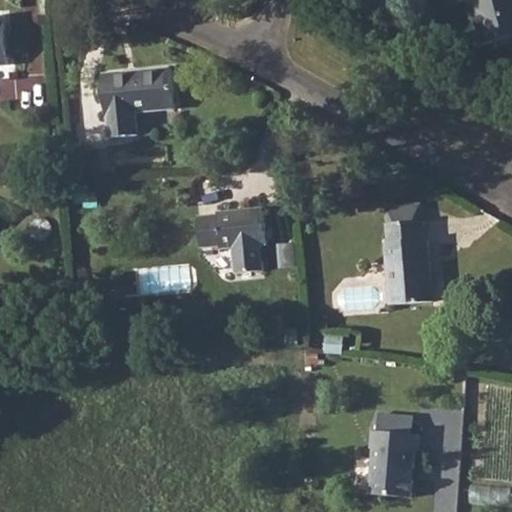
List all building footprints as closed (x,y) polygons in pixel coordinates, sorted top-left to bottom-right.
[(511,0),(470,0),(483,47),(511,39),(511,0)] [(0,67),(8,67),(4,22),(0,22),(0,67)] [(171,70),(102,76),(105,116),(108,116),(109,139),(138,136),(138,131),(137,113),(174,110),(171,70)] [(94,161),(73,164),(74,179),(96,177),(94,161)] [(91,187),(72,188),(73,204),(92,203),(91,187)] [(217,215),(198,217),(201,248),(232,247),(237,247),(239,273),(263,271),(261,245),(267,244),(263,209),(217,213),(217,215)] [(426,240),(425,223),(386,226),(388,245),(386,245),(391,306),(432,302),(428,240),(426,240)] [(371,450),(368,494),(410,496),(411,481),(410,481),(410,469),(413,468),(414,454),(416,454),(417,433),(371,431),(370,448),(371,450)]
